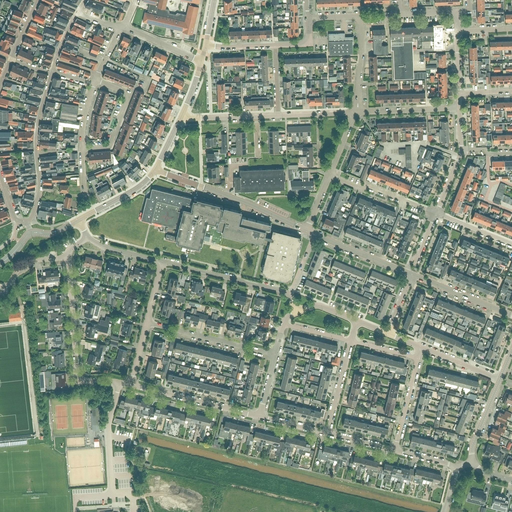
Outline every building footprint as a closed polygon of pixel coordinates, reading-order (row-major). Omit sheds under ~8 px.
[(64,0),(64,2),(63,4),(75,9),(78,4),(72,2),(67,0),(64,0)] [(103,5),(89,0),(87,0),(84,6),(92,9),(91,9),(101,13),(103,5)] [(193,34),(199,7),(198,7),(199,0),(180,0),(181,0),(189,2),(186,15),(178,12),(176,14),(169,13),(169,11),(168,9),(165,8),(167,0),(143,0),(143,2),(149,3),(147,12),(145,12),(143,21),(182,31),(193,34)] [(38,6),(46,10),(48,7),(50,8),(51,5),(43,2),(43,3),(40,1),(38,6)] [(29,6),(20,2),(18,7),(26,11),(29,6)] [(62,3),(61,5),(60,8),(63,9),(72,13),(75,9),(63,4),(62,3)] [(46,10),(38,6),(36,11),(39,12),(38,13),(46,16),(47,14),(45,13),(46,10)] [(232,6),(224,6),(224,10),(224,12),(225,12),(225,13),(225,14),(231,14),(230,13),(237,12),(237,9),(235,9),(235,6),(232,6)] [(9,13),(21,18),(23,13),(13,9),(11,8),(13,9),(11,14),(9,13)] [(72,13),(63,9),(60,15),(69,19),(71,16),(72,13)] [(19,24),(21,18),(9,13),(9,14),(11,14),(9,19),(6,18),(6,19),(18,24),(19,24)] [(46,22),(47,18),(35,13),(33,19),(43,23),(44,21),(46,22)] [(55,21),(66,26),(68,21),(59,16),(56,21),(55,21)] [(88,31),(90,27),(91,25),(87,23),(76,18),(74,24),(88,31)] [(18,24),(6,19),(9,20),(6,25),(4,24),(16,29),(18,24)] [(66,26),(55,21),(52,26),(64,31),(66,26)] [(14,34),(16,29),(4,24),(6,25),(4,30),(2,29),(4,30),(14,34)] [(81,36),(84,30),(73,25),(70,32),(81,36)] [(412,41),(415,41),(415,38),(418,38),(419,37),(421,37),(421,35),(421,26),(411,27),(412,41)] [(442,26),(421,26),(421,35),(421,37),(421,40),(421,41),(422,49),(443,48),(443,40),(442,26)] [(56,31),(47,27),(44,33),(56,38),(60,39),(63,32),(57,29),(56,31)] [(96,27),(94,33),(102,37),(104,33),(101,31),(102,29),(96,27)] [(288,36),(297,36),(297,34),(298,33),(299,33),(299,30),(298,30),(298,27),(289,28),(287,28),(288,36)] [(390,27),(391,50),(393,50),(394,79),(404,79),(402,27),(390,27)] [(413,78),(413,73),(412,49),(412,47),(412,41),(411,27),(402,27),(404,79),(413,78)] [(28,28),(26,34),(33,36),(35,32),(35,31),(32,29),(28,28)] [(373,38),(381,38),(385,38),(385,29),(373,30),(370,30),(370,38),(373,38)] [(345,37),(345,35),(345,33),(328,34),(328,42),(329,42),(329,54),(352,53),(352,42),(354,42),(353,37),(354,37),(354,36),(345,37)] [(0,42),(9,46),(10,43),(13,44),(15,39),(6,34),(4,40),(2,39),(0,42)] [(102,45),(105,39),(94,34),(91,41),(102,45)] [(65,41),(76,44),(78,39),(68,35),(67,38),(65,41)] [(25,36),(22,43),(30,47),(31,46),(32,43),(34,44),(35,42),(33,41),(33,40),(25,36)] [(127,45),(130,39),(123,36),(119,47),(125,49),(126,47),(127,45)] [(381,38),(373,38),(374,54),(382,54),(381,45),(381,38)] [(137,52),(141,44),(135,41),(129,53),(132,55),(134,50),(137,52)] [(9,46),(0,42),(0,45),(1,46),(0,48),(0,51),(8,55),(10,50),(8,48),(9,46)] [(62,48),(70,51),(72,51),(75,53),(77,53),(78,50),(74,49),(75,46),(65,42),(62,48)] [(98,53),(100,47),(93,44),(91,49),(91,51),(98,53)] [(21,59),(24,51),(21,50),(23,47),(21,46),(16,57),(21,59)] [(45,53),(53,55),(55,49),(43,46),(42,48),(46,49),(45,53)] [(147,61),(148,58),(150,54),(149,53),(151,49),(145,46),(140,58),(147,61)] [(24,51),(21,59),(25,61),(30,50),(28,49),(27,52),(24,51)] [(30,50),(25,61),(30,63),(33,55),(31,54),(32,51),(30,50)] [(154,62),(151,70),(154,71),(162,54),(156,51),(153,57),(156,59),(154,62)] [(43,59),(51,61),(53,56),(53,55),(45,53),(41,52),(41,54),(44,55),(43,59)] [(81,65),(82,61),(83,58),(77,56),(76,57),(61,52),(60,55),(59,58),(81,65)] [(153,72),(156,74),(161,61),(164,62),(167,56),(162,54),(154,71),(153,72)] [(51,61),(43,59),(42,63),(38,62),(37,64),(49,68),(51,61)] [(69,71),(70,66),(58,62),(56,67),(69,71)] [(189,68),(180,63),(178,66),(180,67),(178,70),(175,68),(173,72),(180,76),(182,73),(182,72),(186,74),(189,68)] [(12,76),(18,64),(16,64),(15,65),(13,64),(9,72),(11,73),(10,76),(12,76)] [(18,76),(21,68),(19,67),(20,65),(18,64),(12,76),(14,77),(15,75),(18,76)] [(70,66),(69,71),(78,74),(80,69),(70,66)] [(108,79),(112,67),(110,66),(109,70),(106,69),(103,77),(108,79)] [(21,68),(18,76),(19,77),(18,79),(21,80),(26,68),(24,67),(23,69),(21,68)] [(112,67),(108,79),(113,81),(116,72),(113,71),(114,68),(112,67)] [(26,68),(21,80),(23,81),(24,79),(26,80),(29,72),(27,71),(28,69),(26,68)] [(257,79),(257,68),(253,68),(253,72),(246,72),(247,79),(257,79)] [(118,83),(122,71),(120,70),(119,74),(116,72),(113,81),(118,83)] [(123,85),(126,76),(123,75),(124,72),(122,71),(118,83),(123,85)] [(36,81),(45,84),(48,74),(39,72),(36,81)] [(132,75),(128,87),(133,89),(136,80),(133,79),(134,76),(135,74),(133,73),(132,75)] [(126,76),(123,85),(128,87),(132,75),(130,74),(129,78),(126,76)] [(169,82),(181,87),(184,81),(176,77),(176,78),(172,76),(169,82)] [(64,87),(65,84),(60,83),(61,79),(54,77),(52,83),(64,87)] [(34,81),(33,86),(32,86),(43,90),(45,84),(36,81),(34,81)] [(5,82),(3,87),(15,90),(17,85),(15,84),(5,82)] [(67,93),(68,90),(61,88),(51,86),(49,92),(56,93),(65,95),(65,93),(67,93)] [(309,98),(307,98),(307,103),(309,103),(309,105),(315,105),(315,88),(315,87),(311,87),(312,93),(309,93),(309,98)] [(41,97),(43,91),(30,88),(30,90),(27,90),(26,93),(41,97)] [(169,95),(177,98),(179,92),(167,88),(166,90),(165,93),(169,95)] [(332,93),(333,104),(339,104),(339,97),(343,97),(342,89),(338,89),(338,93),(336,93),(336,95),(332,95),(332,93)] [(99,95),(110,99),(111,97),(108,96),(109,92),(100,90),(99,95)] [(145,99),(146,97),(143,96),(144,93),(136,90),(134,95),(145,99)] [(41,97),(22,92),(21,97),(26,98),(25,100),(34,103),(33,104),(39,106),(41,97)] [(56,93),(49,92),(48,97),(68,101),(69,96),(56,93)] [(333,104),(332,93),(323,93),(324,101),(326,101),(327,104),(333,104)] [(270,107),(270,106),(273,106),(273,99),(270,99),(270,94),(266,94),(266,96),(263,97),(263,100),(263,107),(270,107)] [(144,102),(144,101),(146,102),(147,100),(146,100),(145,99),(134,95),(132,100),(140,103),(141,100),(144,101),(144,102)] [(177,98),(169,95),(167,98),(164,96),(163,99),(174,104),(177,98)] [(0,105),(7,107),(8,99),(0,97),(0,105)] [(106,103),(97,100),(95,105),(107,109),(108,107),(105,106),(106,103)] [(140,103),(132,100),(130,105),(141,109),(142,107),(139,106),(140,103)] [(54,109),(55,105),(57,106),(58,102),(56,102),(52,101),(52,102),(47,101),(45,107),(54,109)] [(61,111),(77,113),(78,105),(62,103),(61,111)] [(161,104),(158,109),(161,110),(163,111),(169,114),(172,108),(162,104),(161,103),(161,104)] [(31,105),(30,105),(29,112),(37,114),(38,107),(31,105)] [(107,109),(95,105),(94,110),(102,113),(103,110),(106,111),(107,109)] [(128,110),(136,113),(137,110),(141,111),(143,113),(144,110),(143,110),(141,109),(130,105),(128,110)] [(149,105),(148,106),(147,109),(146,111),(146,113),(151,115),(153,116),(154,113),(149,111),(150,109),(155,111),(156,108),(152,107),(153,106),(149,105)] [(0,108),(0,119),(5,120),(8,121),(8,120),(8,113),(8,110),(0,108)] [(52,117),(53,114),(56,114),(57,111),(54,110),(52,110),(45,108),(43,116),(48,117),(52,117)] [(126,115),(138,119),(139,120),(140,118),(135,116),(136,113),(128,110),(126,115)] [(160,113),(159,116),(166,120),(169,114),(163,111),(161,110),(160,113)] [(76,120),(77,113),(61,111),(60,118),(76,120)] [(23,113),(22,117),(24,117),(23,119),(28,120),(28,121),(35,122),(36,115),(23,113)] [(137,121),(138,119),(126,115),(124,120),(132,123),(133,120),(137,121)] [(63,126),(79,128),(79,122),(74,121),(59,119),(52,119),(52,125),(40,124),(40,130),(58,131),(62,132),(63,126)] [(155,122),(153,126),(162,130),(164,124),(156,120),(155,122)] [(135,130),(135,129),(132,128),(133,125),(125,122),(123,127),(134,131),(137,132),(137,131),(135,130)] [(406,137),(410,137),(410,133),(411,133),(411,129),(414,129),(413,122),(407,122),(407,129),(408,133),(405,133),(406,137)] [(153,126),(152,126),(150,125),(149,126),(152,128),(152,130),(151,132),(159,136),(162,130),(153,126)] [(121,132),(129,135),(130,132),(133,133),(134,131),(123,127),(121,132)] [(0,139),(11,139),(11,130),(0,130),(0,139)] [(369,136),(371,132),(365,130),(363,133),(361,132),(359,139),(370,143),(371,141),(366,139),(368,135),(369,136)] [(134,140),(131,139),(128,138),(129,135),(121,132),(119,137),(133,142),(134,140)] [(143,135),(138,132),(135,141),(139,143),(143,135)] [(133,142),(119,137),(117,141),(125,145),(126,142),(130,143),(132,144),(133,142)] [(154,148),(157,141),(148,137),(146,141),(145,144),(148,145),(154,148)] [(207,145),(216,145),(216,137),(206,138),(207,145)] [(33,139),(27,139),(27,141),(27,143),(23,143),(23,142),(17,142),(17,148),(33,147),(33,139)] [(358,147),(365,150),(366,151),(369,143),(370,143),(359,139),(357,142),(357,141),(355,144),(356,144),(356,145),(358,146),(358,147)] [(39,142),(39,143),(39,147),(55,148),(56,141),(44,140),(39,140),(39,142)] [(115,146),(126,151),(127,149),(124,147),(125,145),(117,141),(115,146)] [(126,151),(115,146),(113,151),(121,155),(122,152),(126,153),(126,151)] [(306,156),(313,156),(312,147),(306,147),(306,146),(303,147),(303,148),(302,148),(302,150),(302,154),(306,153),(306,156)] [(433,149),(427,147),(423,158),(429,161),(431,158),(429,157),(433,149)] [(133,158),(134,159),(137,154),(139,155),(138,156),(141,157),(139,160),(145,163),(148,158),(138,152),(137,152),(132,149),(129,155),(133,158)] [(138,152),(148,158),(151,152),(145,149),(143,152),(139,150),(138,152)] [(26,160),(26,162),(29,162),(35,161),(33,150),(23,151),(24,156),(26,156),(26,160)] [(210,153),(207,153),(207,160),(211,160),(211,161),(216,161),(216,160),(216,156),(218,156),(218,152),(210,152),(210,153)] [(350,160),(359,163),(361,157),(357,156),(358,154),(353,153),(353,154),(352,154),(350,160)] [(429,161),(441,165),(443,159),(441,158),(443,155),(438,154),(437,156),(435,160),(431,158),(429,161)] [(300,156),(300,160),(302,160),(302,163),(305,166),(313,165),(313,156),(306,156),(300,156)] [(2,167),(9,165),(8,159),(5,160),(5,158),(0,159),(2,167)] [(361,164),(359,163),(350,160),(348,165),(355,168),(354,169),(358,171),(361,164)] [(429,161),(428,163),(431,164),(430,166),(430,167),(431,168),(432,168),(438,171),(441,165),(429,161)] [(130,163),(128,165),(136,174),(141,169),(136,164),(133,167),(130,163)] [(473,172),(477,173),(481,175),(484,176),(486,171),(483,170),(482,171),(479,170),(480,168),(469,163),(466,169),(473,172)] [(15,168),(14,165),(8,166),(8,169),(2,170),(4,175),(14,173),(13,168),(15,168)] [(128,168),(125,171),(127,173),(132,178),(136,174),(128,165),(126,166),(128,168)] [(363,180),(367,170),(368,167),(365,166),(364,168),(360,178),(363,180)] [(375,166),(373,170),(370,169),(367,175),(373,178),(376,171),(377,167),(375,166)] [(216,167),(208,167),(208,177),(216,177),(219,177),(219,167),(216,167)] [(284,174),(284,168),(239,170),(240,176),(234,177),(234,187),(236,187),(237,189),(240,189),(240,191),(284,189),(284,180),(285,180),(285,174),(284,174)] [(464,175),(471,178),(473,172),(466,169),(464,175)] [(291,181),(291,184),(292,189),(303,189),(302,170),(302,171),(302,181),(291,181)] [(313,181),(309,181),(308,170),(302,170),(303,189),(314,188),(313,181)] [(379,180),(382,173),(376,171),(373,178),(379,180)] [(117,173),(115,174),(121,185),(126,182),(123,176),(122,174),(121,173),(118,175),(117,173)] [(384,182),(387,175),(382,173),(379,180),(384,182)] [(423,177),(434,182),(436,176),(430,173),(429,176),(424,174),(423,177)] [(115,174),(110,177),(110,178),(115,188),(121,185),(115,174)] [(387,175),(384,182),(390,185),(393,178),(394,175),(391,174),(390,177),(387,175)] [(43,178),(42,183),(53,184),(56,184),(56,181),(60,181),(66,181),(66,175),(52,176),(52,178),(48,178),(48,179),(43,178)] [(395,179),(396,176),(394,175),(393,178),(390,185),(396,187),(398,180),(395,179)] [(471,178),(464,175),(462,180),(469,183),(471,178)] [(434,182),(423,177),(422,179),(423,180),(422,183),(421,183),(432,187),(434,182)] [(401,189),(404,182),(398,180),(396,187),(401,189)] [(405,180),(404,182),(401,189),(407,192),(410,185),(407,183),(407,181),(405,180)] [(471,187),(472,185),(473,184),(469,183),(462,180),(459,186),(466,189),(468,186),(471,187)] [(102,181),(99,182),(105,193),(111,190),(106,182),(103,183),(102,181)] [(98,186),(95,188),(96,190),(100,196),(105,193),(99,182),(97,184),(98,186)] [(418,189),(429,193),(432,187),(421,183),(420,183),(419,186),(418,189)] [(31,194),(34,194),(35,186),(26,188),(26,193),(31,192),(31,194)] [(457,192),(464,195),(466,189),(459,186),(457,192)] [(147,197),(141,220),(151,223),(152,221),(160,224),(176,228),(177,226),(178,223),(180,223),(176,236),(166,233),(165,238),(178,242),(178,245),(188,248),(200,251),(201,247),(201,243),(202,240),(205,230),(208,231),(210,224),(208,223),(209,221),(212,221),(218,223),(216,228),(223,230),(222,233),(241,238),(242,236),(245,237),(260,241),(260,239),(263,240),(264,236),(267,237),(269,232),(270,232),(268,240),(269,240),(268,244),(268,243),(267,247),(268,247),(267,251),(274,253),(274,255),(265,253),(265,256),(263,263),(261,269),(263,269),(262,274),(267,275),(266,277),(272,278),(279,279),(279,280),(284,282),(285,280),(290,281),(291,276),(293,277),(294,271),(293,271),(295,264),(296,264),(296,261),(297,260),(291,259),(292,257),(297,259),(297,257),(298,255),(297,255),(299,248),(300,248),(301,243),(299,242),(301,237),(296,236),(296,234),(291,233),(291,234),(283,232),(284,231),(277,230),(273,229),(273,230),(269,229),(270,227),(270,225),(267,225),(268,223),(239,216),(238,218),(236,218),(237,212),(234,212),(235,210),(218,206),(218,207),(216,206),(216,204),(212,203),(200,200),(194,199),(193,202),(190,201),(191,198),(185,196),(182,196),(152,188),(150,198),(147,197)] [(335,196),(345,201),(346,201),(347,198),(345,197),(348,191),(341,188),(340,192),(337,190),(335,196)] [(418,189),(417,188),(416,191),(410,189),(409,192),(427,199),(429,193),(418,189)] [(464,195),(457,192),(455,197),(462,200),(463,197),(467,199),(466,199),(470,201),(472,198),(468,196),(464,195)] [(70,208),(70,203),(72,197),(66,196),(65,199),(64,199),(63,204),(64,204),(64,206),(70,208)] [(335,196),(332,202),(338,205),(340,201),(344,203),(345,201),(335,196)] [(353,215),(355,208),(358,209),(359,205),(362,206),(365,199),(359,197),(355,207),(353,206),(350,214),(353,215)] [(462,200),(455,197),(452,203),(467,209),(468,205),(465,204),(464,204),(461,203),(462,200)] [(32,208),(34,202),(22,199),(21,205),(32,208)] [(365,199),(362,206),(366,208),(364,213),(367,214),(371,202),(365,199)] [(55,207),(56,203),(48,202),(48,203),(41,201),(40,204),(39,207),(49,209),(50,206),(55,207)] [(330,208),(341,212),(342,210),(340,209),(342,206),(338,205),(332,202),(330,208)] [(371,202),(367,214),(369,214),(370,212),(373,214),(374,211),(377,204),(371,202)] [(470,210),(467,209),(452,203),(450,209),(457,212),(458,208),(462,210),(462,211),(466,212),(466,214),(468,215),(470,210)] [(376,217),(373,224),(376,225),(383,207),(377,204),(374,211),(378,213),(376,217)] [(381,222),(380,222),(381,219),(383,214),(386,216),(389,209),(383,207),(376,225),(380,226),(381,222)] [(343,213),(341,212),(330,208),(329,210),(328,209),(327,212),(328,213),(327,213),(337,218),(339,214),(342,215),(343,213)] [(53,210),(52,212),(39,209),(38,216),(45,218),(46,214),(56,216),(57,211),(53,210)] [(392,225),(393,223),(395,217),(393,216),(395,212),(389,209),(386,216),(389,217),(388,220),(390,221),(389,223),(392,225)] [(480,214),(481,211),(479,209),(477,212),(474,211),(471,218),(477,221),(480,213),(480,214)] [(0,222),(5,221),(5,219),(9,218),(7,211),(4,211),(4,210),(0,211),(0,222)] [(483,215),(484,212),(481,211),(480,214),(480,213),(477,221),(483,223),(486,216),(483,215)] [(494,219),(496,214),(493,213),(493,215),(492,218),(491,218),(488,225),(494,227),(497,220),(494,219)] [(398,221),(402,223),(408,225),(415,228),(418,222),(411,219),(409,222),(401,219),(402,216),(398,214),(396,220),(398,221)] [(486,216),(483,223),(488,225),(491,218),(492,218),(493,215),(490,214),(489,217),(486,216)] [(339,227),(338,230),(341,232),(344,223),(341,222),(337,220),(336,221),(331,219),(331,220),(325,218),(323,225),(331,228),(332,224),(335,225),(339,227)] [(494,227),(500,230),(504,219),(502,219),(501,218),(500,222),(497,220),(494,227)] [(105,219),(101,235),(112,237),(113,235),(117,236),(116,238),(160,249),(163,238),(134,231),(134,230),(120,226),(120,223),(116,222),(105,219)] [(507,221),(504,220),(504,219),(500,230),(505,232),(508,225),(506,224),(507,221)] [(406,231),(413,234),(415,228),(408,225),(406,231)] [(350,228),(347,227),(344,234),(350,236),(354,227),(352,226),(350,228)] [(356,239),(359,232),(360,230),(360,229),(354,227),(350,236),(356,239)] [(362,241),(366,232),(366,231),(367,229),(364,228),(363,230),(362,231),(360,230),(359,232),(356,239),(362,241)] [(406,231),(404,237),(403,237),(410,240),(413,234),(406,231)] [(368,244),(372,234),(366,232),(362,241),(368,244)] [(438,238),(446,241),(448,235),(441,232),(438,238)] [(368,244),(374,246),(378,236),(372,234),(368,244)] [(381,235),(379,234),(378,236),(374,246),(380,249),(383,242),(379,240),(381,235)] [(401,243),(408,246),(410,240),(403,237),(403,239),(401,243)] [(446,241),(438,238),(436,243),(443,246),(446,241)] [(466,249),(469,241),(463,239),(460,246),(466,249)] [(464,253),(467,254),(469,250),(471,251),(474,244),(469,241),(466,249),(464,253)] [(408,246),(401,243),(400,246),(398,245),(397,248),(406,251),(408,246)] [(443,246),(436,243),(434,249),(441,252),(443,246)] [(477,253),(480,246),(474,244),(471,251),(477,253)] [(403,257),(406,251),(397,248),(395,247),(393,246),(392,249),(394,250),(393,252),(394,253),(403,257)] [(480,246),(477,253),(483,256),(486,248),(480,246)] [(314,254),(322,257),(325,251),(317,248),(314,254)] [(486,248),(483,256),(488,258),(491,251),(486,248)] [(431,255),(439,258),(443,259),(443,258),(440,257),(439,257),(441,252),(434,249),(431,255)] [(491,251),(488,258),(494,260),(497,253),(491,251)] [(497,253),(494,260),(497,262),(495,266),(498,267),(499,266),(500,263),(503,255),(497,253)] [(322,257),(314,254),(312,260),(320,263),(322,257)] [(442,262),(438,260),(439,258),(431,255),(429,261),(440,265),(442,262)] [(500,263),(506,265),(508,266),(511,260),(508,259),(509,258),(503,255),(500,263)] [(102,260),(86,256),(84,265),(95,268),(94,271),(99,272),(102,260)] [(309,266),(317,270),(320,263),(312,260),(309,266)] [(337,271),(340,263),(334,260),(331,268),(337,271)] [(109,261),(107,270),(122,274),(120,279),(124,280),(127,267),(124,267),(125,265),(109,261)] [(444,275),(447,268),(443,266),(440,265),(429,261),(427,266),(429,268),(429,269),(437,273),(439,268),(442,269),(440,274),(444,275)] [(347,265),(340,263),(337,271),(343,273),(347,265)] [(343,273),(350,276),(353,268),(347,265),(343,273)] [(317,270),(309,266),(307,273),(315,276),(317,270)] [(144,284),(147,271),(140,269),(135,268),(134,272),(131,271),(129,277),(133,278),(133,276),(140,278),(139,282),(144,284)] [(356,278),(359,270),(353,268),(350,276),(356,278)] [(453,279),(456,271),(451,269),(448,276),(453,279)] [(39,283),(52,281),(60,280),(59,278),(60,278),(58,270),(51,271),(46,271),(46,276),(43,276),(43,275),(38,276),(39,283)] [(359,270),(356,278),(362,281),(365,273),(359,270)] [(375,281),(378,273),(372,270),(369,278),(375,281)] [(459,281),(462,274),(456,271),(453,279),(459,281)] [(465,283),(468,276),(470,272),(467,271),(465,275),(462,274),(459,281),(465,283)] [(378,273),(375,281),(381,283),(384,275),(378,273)] [(387,286),(391,278),(384,275),(381,283),(387,286)] [(471,286),(474,278),(468,276),(465,283),(471,286)] [(168,284),(180,287),(176,286),(178,280),(170,278),(168,284)] [(391,278),(387,286),(394,288),(397,280),(391,278)] [(476,288),(479,281),(474,278),(471,286),(476,288)] [(309,290),(312,282),(306,279),(303,287),(309,290)] [(191,289),(197,291),(196,294),(203,295),(204,288),(204,289),(201,288),(202,283),(193,281),(191,289)] [(479,281),(476,288),(482,290),(485,283),(479,281)] [(312,282),(309,290),(315,292),(319,284),(312,282)] [(103,289),(105,289),(105,287),(104,287),(103,287),(88,283),(88,286),(85,286),(83,296),(90,298),(93,288),(95,288),(96,289),(100,290),(101,290),(102,290),(103,290),(103,289)] [(485,283),(482,290),(488,293),(491,285),(485,283)] [(180,287),(168,284),(167,291),(175,293),(176,289),(180,290),(180,287)] [(319,284),(315,292),(322,295),(325,287),(319,284)] [(491,285),(488,293),(493,295),(497,288),(491,285)] [(210,293),(214,294),(214,296),(217,297),(217,299),(223,300),(225,292),(221,291),(222,288),(212,286),(210,293)] [(325,287),(322,295),(328,298),(331,290),(325,287)] [(341,297),(344,289),(338,287),(334,295),(341,297)] [(121,293),(122,291),(113,289),(113,295),(124,298),(125,294),(121,293)] [(344,289),(341,297),(347,300),(350,292),(344,289)] [(381,298),(390,301),(392,295),(384,291),(381,298)] [(431,299),(431,300),(424,297),(425,294),(417,291),(415,297),(423,300),(430,303),(433,304),(434,300),(431,299)] [(246,315),(250,316),(252,308),(249,308),(251,297),(240,294),(240,293),(236,292),(233,301),(244,304),(242,311),(246,312),(246,315)] [(350,292),(347,300),(353,302),(356,294),(350,292)] [(59,307),(61,307),(60,299),(55,299),(55,297),(56,297),(55,293),(48,294),(49,300),(48,300),(49,308),(55,308),(55,307),(59,307)] [(359,305),(363,297),(356,294),(353,302),(359,305)] [(136,303),(137,299),(127,296),(125,306),(128,307),(127,308),(126,308),(126,312),(127,312),(126,313),(135,315),(137,304),(136,303)] [(363,297),(359,305),(366,308),(369,300),(363,297)] [(420,306),(423,300),(415,297),(412,302),(420,306)] [(256,305),(259,306),(260,304),(265,305),(264,309),(272,311),(274,302),(257,298),(256,305)] [(387,307),(390,301),(381,298),(379,304),(387,307)] [(440,311),(441,309),(444,301),(438,298),(434,309),(440,311)] [(164,303),(163,306),(174,308),(176,302),(165,299),(163,300),(163,302),(164,303)] [(447,311),(450,303),(444,301),(441,309),(447,311)] [(412,302),(410,308),(418,312),(420,306),(412,302)] [(84,313),(84,315),(86,316),(90,317),(95,318),(96,318),(98,310),(100,310),(101,306),(101,305),(90,303),(89,306),(87,305),(86,309),(85,309),(84,311),(85,311),(85,313),(84,313)] [(450,303),(447,311),(452,314),(456,306),(450,303)] [(376,310),(384,313),(387,307),(379,304),(376,310)] [(161,312),(161,315),(168,317),(169,314),(170,310),(171,310),(171,311),(174,312),(175,311),(176,312),(175,316),(180,317),(182,310),(174,308),(163,306),(162,309),(161,309),(161,311),(161,312)] [(458,316),(462,308),(456,306),(452,314),(458,316)] [(187,311),(186,313),(184,320),(191,322),(194,308),(192,307),(191,311),(188,310),(187,310),(187,311)] [(202,321),(204,314),(199,313),(196,312),(197,309),(194,308),(191,322),(197,324),(198,320),(202,321)] [(410,308),(407,314),(416,318),(418,312),(410,308)] [(467,310),(462,308),(458,316),(464,319),(467,310)] [(9,310),(9,313),(10,321),(21,319),(20,312),(20,309),(9,310)] [(382,320),(384,313),(376,310),(374,316),(382,320)] [(464,319),(470,321),(473,313),(467,310),(464,319)] [(57,328),(57,325),(62,325),(61,314),(58,314),(58,313),(51,313),(51,317),(54,317),(54,322),(50,322),(50,329),(57,328)] [(204,314),(202,321),(206,322),(205,326),(211,327),(215,313),(213,313),(211,319),(207,318),(208,315),(204,314)] [(215,313),(211,327),(218,329),(219,325),(223,326),(225,320),(221,319),(220,321),(216,321),(218,314),(215,313)] [(473,313),(470,321),(476,323),(479,315),(473,313)] [(407,314),(405,320),(413,324),(416,318),(407,314)] [(479,315),(476,323),(482,326),(485,318),(479,315)] [(108,326),(110,317),(106,316),(105,320),(100,319),(99,324),(108,326)] [(248,324),(252,325),(256,326),(257,323),(268,325),(270,318),(261,316),(260,320),(249,317),(248,322),(248,324)] [(131,320),(121,317),(119,323),(124,324),(122,333),(130,335),(132,324),(130,323),(131,320)] [(230,321),(227,331),(233,333),(236,323),(237,320),(237,319),(234,318),(233,322),(230,321)] [(405,320),(403,326),(411,329),(413,324),(405,320)] [(97,330),(110,334),(111,327),(108,326),(99,324),(91,322),(90,325),(88,325),(85,335),(93,337),(95,329),(97,329),(97,330)] [(236,323),(233,333),(240,334),(241,331),(243,331),(244,326),(242,326),(241,327),(238,326),(239,323),(236,323)] [(495,326),(494,329),(503,333),(506,327),(499,324),(498,327),(495,326)] [(426,327),(423,335),(429,338),(432,330),(426,327)] [(493,332),(495,333),(494,336),(501,339),(503,333),(494,329),(493,332)] [(267,332),(266,332),(258,330),(256,336),(257,337),(264,339),(266,335),(267,332)] [(429,338),(435,340),(438,332),(432,330),(429,338)] [(59,332),(47,332),(47,337),(53,336),(54,341),(53,341),(53,346),(53,347),(59,347),(59,345),(63,344),(62,335),(59,335),(59,332)] [(441,343),(444,334),(438,332),(435,340),(441,343)] [(298,344),(300,336),(294,334),(291,345),(294,346),(294,344),(298,344)] [(447,345),(450,337),(444,334),(441,343),(447,345)] [(304,346),(306,337),(300,336),(298,344),(304,346)] [(493,339),(490,338),(489,341),(499,345),(501,339),(494,336),(493,339)] [(306,337),(304,346),(310,348),(313,339),(306,337)] [(452,347),(456,339),(450,337),(447,345),(452,347)] [(164,346),(165,342),(155,339),(153,346),(164,349),(165,346),(164,346)] [(316,349),(319,340),(313,339),(310,348),(316,349)] [(456,339),(452,347),(458,350),(462,342),(456,339)] [(468,342),(462,339),(462,342),(458,350),(464,352),(467,344),(468,342)] [(323,351),(325,342),(319,340),(316,349),(323,351)] [(491,345),(489,348),(496,351),(499,345),(489,341),(488,343),(491,345)] [(181,352),(183,344),(175,342),(173,350),(181,352)] [(325,342),(323,351),(329,352),(331,344),(325,342)] [(104,351),(106,345),(97,343),(94,355),(90,354),(88,362),(95,364),(96,360),(100,361),(103,350),(104,351)] [(187,354),(189,345),(183,344),(181,352),(187,354)] [(331,344),(329,352),(335,354),(337,345),(331,344)] [(467,344),(464,352),(470,355),(473,346),(467,344)] [(187,354),(193,355),(195,347),(189,345),(187,354)] [(159,355),(160,351),(163,352),(164,349),(153,346),(151,353),(159,355)] [(199,357),(201,348),(195,347),(193,355),(199,357)] [(205,358),(207,350),(201,348),(199,357),(205,358)] [(494,357),(496,351),(489,348),(488,351),(485,350),(484,353),(494,357)] [(127,351),(119,349),(117,359),(115,358),(113,366),(119,368),(120,364),(123,365),(127,351)] [(482,352),(476,349),(473,355),(477,357),(478,353),(481,354),(486,356),(484,360),(491,363),(494,357),(484,353),(482,352)] [(61,350),(52,351),(52,355),(54,355),(55,366),(64,365),(63,358),(64,358),(64,353),(61,353),(61,350)] [(211,360),(213,351),(207,350),(205,358),(211,360)] [(217,361),(219,353),(213,351),(211,360),(217,361)] [(365,361),(367,353),(361,351),(359,360),(365,361)] [(219,353),(217,361),(223,363),(226,354),(219,353)] [(373,354),(367,353),(365,361),(371,363),(373,354)] [(226,354),(223,363),(230,365),(232,356),(226,354)] [(373,354),(371,363),(377,364),(380,356),(373,354)] [(232,356),(230,365),(236,366),(238,358),(232,356)] [(286,362),(295,365),(297,358),(288,356),(286,362)] [(332,359),(331,363),(338,365),(340,357),(335,356),(334,359),(332,359)] [(383,366),(386,357),(380,356),(377,364),(377,367),(380,367),(380,365),(383,366)] [(389,370),(392,359),(386,357),(383,366),(389,367),(389,370)] [(250,365),(248,365),(247,365),(244,364),(244,360),(241,359),(239,366),(257,370),(259,364),(251,362),(250,365)] [(396,369),(398,360),(392,359),(389,370),(395,371),(396,369)] [(398,360),(396,369),(402,371),(404,362),(398,360)] [(149,361),(147,368),(155,370),(155,369),(157,363),(149,361)] [(285,368),(293,371),(295,365),(286,362),(285,368)] [(322,371),(331,374),(332,367),(328,366),(329,364),(324,363),(322,371)] [(248,375),(255,377),(257,370),(239,366),(238,369),(246,371),(245,374),(248,375)] [(154,376),(155,373),(162,375),(163,371),(155,369),(155,370),(147,368),(146,374),(154,376)] [(293,371),(285,368),(283,375),(292,377),(293,371)] [(433,378),(435,370),(429,368),(427,377),(433,378)] [(439,380),(441,371),(435,370),(433,378),(439,380)] [(321,378),(329,380),(331,374),(322,371),(321,378)] [(362,375),(363,373),(356,371),(355,373),(353,379),(361,381),(362,375)] [(441,371),(439,380),(445,381),(447,373),(441,371)] [(181,377),(182,373),(179,372),(178,375),(179,375),(178,376),(175,375),(173,384),(179,385),(181,377)] [(65,378),(65,373),(51,374),(52,389),(58,388),(57,386),(65,385),(64,378),(65,378)] [(447,373),(445,381),(451,383),(453,374),(447,373)] [(173,384),(175,375),(168,374),(166,382),(173,384)] [(453,374),(451,383),(457,385),(459,376),(453,374)] [(190,379),(187,378),(185,387),(191,388),(193,380),(194,376),(191,375),(190,379)] [(282,381),(290,383),(292,377),(283,375),(282,381)] [(459,376),(457,385),(463,386),(466,377),(459,376)] [(185,387),(187,378),(181,377),(179,385),(185,387)] [(463,386),(470,388),(472,379),(466,377),(463,386)] [(202,382),(199,381),(197,390),(203,391),(205,383),(206,379),(203,378),(202,382)] [(321,378),(319,384),(328,386),(329,380),(321,378)] [(245,387),(252,389),(254,383),(241,379),(240,382),(243,383),(246,384),(245,387)] [(352,385),(359,387),(361,381),(353,379),(352,385)] [(469,390),(472,391),(473,388),(476,389),(478,381),(472,379),(470,388),(469,390)] [(197,390),(199,381),(193,380),(191,388),(197,390)] [(209,393),(212,384),(211,384),(212,381),(209,380),(209,384),(205,383),(203,391),(209,393)] [(290,383),(282,381),(280,387),(289,389),(290,383)] [(216,394),(218,386),(212,384),(209,393),(216,394)] [(310,388),(318,390),(326,392),(328,386),(319,384),(319,386),(311,384),(310,388)] [(352,385),(350,391),(358,393),(361,394),(363,388),(359,387),(352,385)] [(218,386),(216,394),(222,396),(224,387),(218,386)] [(228,387),(228,388),(224,387),(222,396),(228,398),(230,389),(230,387),(228,387)] [(251,395),(252,389),(245,387),(244,390),(238,389),(234,388),(233,391),(251,395)] [(431,398),(433,390),(428,389),(427,390),(426,390),(425,391),(421,390),(420,396),(427,398),(431,398)] [(326,392),(318,390),(316,396),(325,398),(326,392)] [(231,397),(235,398),(249,401),(251,395),(233,391),(231,397)] [(506,392),(504,396),(502,401),(507,403),(507,402),(511,403),(511,399),(511,394),(508,393),(506,392)] [(395,402),(396,396),(388,394),(387,400),(395,402)] [(130,405),(132,397),(126,396),(125,399),(121,398),(119,407),(126,408),(126,410),(128,410),(130,405)] [(356,399),(349,397),(347,404),(355,406),(356,399)] [(464,407),(472,410),(474,404),(469,402),(470,400),(462,398),(461,402),(466,404),(464,407)] [(142,408),(144,401),(138,399),(136,407),(142,408)] [(387,400),(385,407),(393,408),(395,402),(387,400)] [(150,416),(152,407),(149,407),(150,402),(144,401),(142,408),(140,416),(143,417),(144,415),(147,415),(150,416)] [(282,411),(284,402),(277,401),(275,409),(282,411)] [(284,402),(282,411),(288,412),(290,404),(284,402)] [(426,404),(418,402),(417,408),(424,410),(427,410),(427,408),(425,407),(426,404)] [(294,414),(296,405),(290,404),(288,412),(294,414)] [(296,405),(294,414),(300,415),(302,407),(296,405)] [(156,406),(155,408),(154,414),(153,416),(157,417),(156,420),(159,420),(160,415),(162,408),(156,406)] [(306,417),(308,408),(302,407),(300,415),(306,417)] [(391,415),(393,408),(385,407),(384,413),(391,415)] [(462,413),(469,416),(472,410),(464,407),(462,413)] [(308,408),(306,417),(312,418),(314,410),(308,408)] [(415,414),(423,416),(424,410),(417,408),(415,414)] [(171,423),(174,411),(168,409),(166,417),(165,419),(169,420),(168,423),(171,423)] [(314,410),(312,418),(319,420),(321,411),(314,410)] [(181,423),(183,414),(180,413),(180,412),(174,411),(171,423),(174,424),(174,423),(178,424),(178,423),(181,423)] [(185,419),(188,420),(187,425),(190,426),(189,429),(193,413),(187,411),(186,414),(183,414),(181,423),(184,424),(185,419)] [(496,417),(505,420),(507,417),(509,418),(511,413),(505,411),(504,414),(499,412),(496,417)] [(462,413),(459,412),(458,414),(460,415),(461,416),(460,419),(467,422),(469,416),(462,413)] [(192,429),(194,421),(197,422),(199,414),(193,413),(189,429),(192,429)] [(199,414),(197,422),(201,423),(199,431),(201,432),(202,428),(205,416),(199,414)] [(423,416),(415,414),(414,420),(421,422),(423,416)] [(205,416),(202,428),(205,429),(206,427),(212,428),(214,422),(211,421),(212,417),(205,416)] [(344,417),(342,426),(349,427),(351,419),(344,417)] [(498,427),(505,429),(506,425),(504,424),(505,420),(496,417),(494,422),(499,424),(498,427)] [(355,429),(357,420),(351,419),(349,427),(355,429)] [(357,420),(355,429),(361,431),(363,422),(364,420),(361,419),(361,421),(357,420)] [(457,424),(465,427),(467,422),(460,419),(457,424)] [(221,424),(220,430),(218,436),(227,438),(231,422),(225,421),(224,424),(221,424)] [(227,441),(230,442),(230,438),(231,439),(232,433),(235,434),(238,424),(231,422),(227,438),(228,438),(227,441)] [(367,432),(369,423),(363,422),(361,431),(367,432)] [(375,425),(369,423),(367,432),(373,434),(375,425)] [(238,439),(240,440),(241,438),(240,438),(244,425),(238,424),(235,434),(238,435),(238,437),(238,439)] [(386,437),(388,428),(389,425),(385,424),(384,427),(381,427),(379,435),(386,437)] [(465,427),(457,424),(455,430),(462,433),(465,427)] [(245,434),(248,434),(247,439),(250,440),(251,434),(248,433),(250,427),(244,425),(240,438),(241,438),(243,439),(245,434)] [(379,435),(381,427),(375,425),(373,434),(379,435)] [(490,432),(499,436),(500,433),(503,434),(505,429),(498,427),(497,429),(492,427),(490,432)] [(255,444),(258,445),(261,432),(255,431),(254,435),(251,434),(250,440),(253,441),(253,439),(257,439),(255,444)] [(265,445),(266,442),(267,434),(261,432),(258,445),(261,446),(261,444),(265,445)] [(492,442),(497,445),(498,445),(500,440),(498,439),(499,436),(490,432),(488,437),(493,439),(492,442)] [(433,440),(430,440),(428,447),(434,449),(436,441),(438,435),(434,434),(434,437),(433,440)] [(416,444),(418,437),(412,435),(410,443),(416,444)] [(280,448),(282,442),(279,441),(280,437),(273,436),(269,451),(272,452),(274,447),(277,448),(276,451),(279,451),(280,448)] [(289,451),(293,438),(286,436),(285,442),(282,442),(280,448),(283,449),(284,446),(287,447),(286,450),(289,451)] [(292,451),(294,446),(297,447),(299,439),(293,438),(289,451),(292,451)] [(301,454),(304,455),(305,451),(310,452),(310,450),(309,450),(311,442),(305,441),(301,454)] [(440,450),(442,443),(436,441),(434,449),(440,450)] [(446,452),(448,444),(442,443),(440,450),(446,452)] [(499,448),(500,447),(496,445),(495,447),(493,445),(492,446),(488,444),(485,450),(485,451),(484,454),(491,457),(490,459),(498,462),(501,454),(498,453),(500,448),(499,448)] [(327,460),(330,447),(324,445),(323,450),(319,449),(316,458),(320,459),(320,458),(327,460)] [(330,447),(327,460),(330,461),(331,455),(334,456),(336,449),(330,447)] [(336,449),(334,456),(333,460),(337,461),(336,462),(339,463),(342,450),(336,449)] [(349,465),(351,456),(348,455),(349,452),(342,450),(339,463),(338,466),(339,466),(341,467),(343,461),(346,462),(345,464),(349,465)] [(351,456),(349,465),(352,466),(352,463),(356,464),(354,470),(357,470),(360,457),(354,456),(351,456)] [(357,470),(360,471),(361,468),(364,469),(364,466),(366,459),(360,457),(357,470)] [(366,474),(369,475),(369,473),(373,460),(366,459),(364,466),(368,467),(366,474)] [(373,460),(369,473),(372,474),(373,471),(376,472),(378,472),(379,473),(381,466),(378,466),(379,462),(373,460)] [(382,473),(383,471),(386,472),(385,477),(384,478),(383,480),(384,481),(387,482),(387,478),(388,478),(391,465),(385,463),(384,467),(381,466),(379,473),(382,473)] [(395,474),(397,466),(391,465),(388,478),(390,479),(391,477),(394,478),(394,477),(395,474)] [(398,477),(397,480),(400,481),(403,468),(397,466),(395,474),(394,477),(398,477)] [(410,480),(411,474),(408,473),(409,469),(403,468),(400,481),(403,482),(404,476),(407,477),(407,480),(410,480)] [(419,483),(422,470),(416,468),(414,475),(411,474),(410,480),(413,481),(414,476),(417,477),(416,482),(419,483)] [(420,489),(423,478),(426,479),(428,471),(422,470),(419,483),(418,485),(419,485),(418,489),(420,489)] [(434,473),(432,480),(431,486),(434,486),(435,481),(439,482),(438,485),(441,485),(443,479),(440,478),(441,474),(434,473)] [(198,482),(191,511),(215,511),(221,487),(198,482)] [(468,492),(467,496),(470,497),(470,498),(479,500),(478,503),(483,505),(486,496),(483,495),(483,492),(479,491),(472,489),(472,493),(468,492)] [(495,494),(492,504),(506,507),(508,499),(505,499),(505,497),(495,494)]
